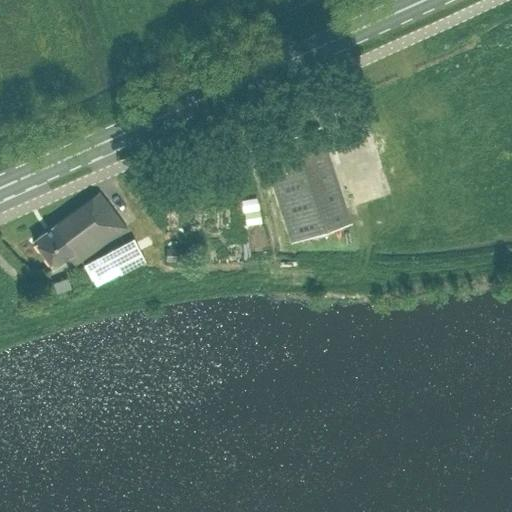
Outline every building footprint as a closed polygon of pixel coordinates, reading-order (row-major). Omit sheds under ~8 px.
[(259,145),(290,240),(348,221),(317,126),(259,145)] [(395,219),(419,217),(417,174),(393,175),(395,219)] [(33,239),(53,267),(67,257),(73,265),(125,227),(98,191),(52,225),(33,239)] [(252,205),(235,208),(239,231),(256,228),(252,205)] [(132,240),(83,265),(91,279),(139,254),(132,240)]
